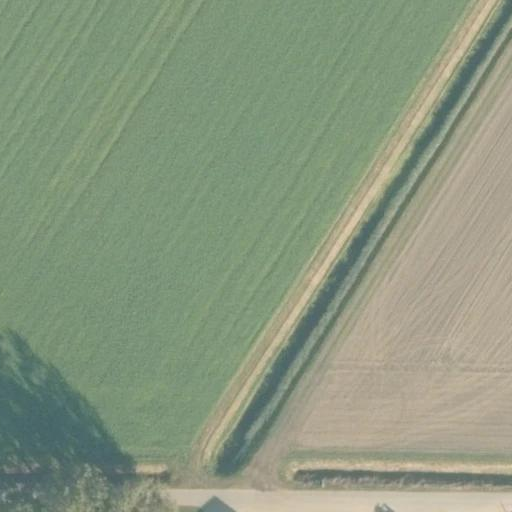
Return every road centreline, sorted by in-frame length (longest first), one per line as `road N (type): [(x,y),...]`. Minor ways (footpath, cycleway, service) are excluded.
road 1 (track): [(511,60),(258,466),(246,499)]
road 2 (unclassified): [(511,502),(0,501)]
